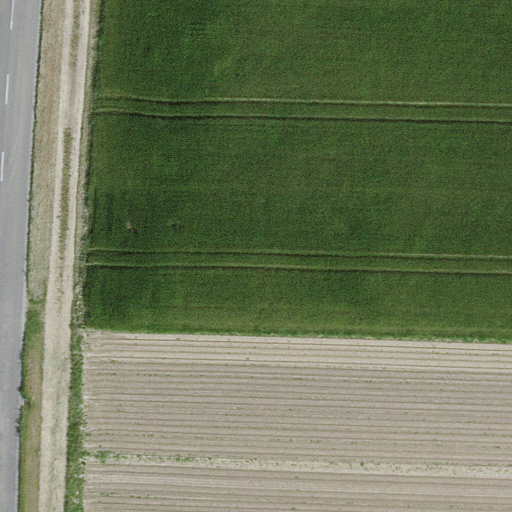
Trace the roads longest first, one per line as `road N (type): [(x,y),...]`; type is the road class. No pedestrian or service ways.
road 1 (track): [(77,0),(53,511)]
road 2 (tertiary): [(0,261),(16,0)]
